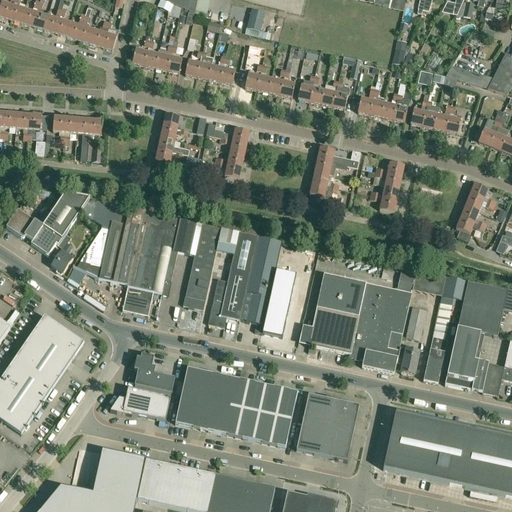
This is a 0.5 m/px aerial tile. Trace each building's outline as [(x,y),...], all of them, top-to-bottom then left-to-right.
[(25,11),(17,9),(18,4),(19,4),(20,0),(15,0),(15,2),(13,8),(9,22),(20,26),(25,11)] [(61,16),(62,11),(65,0),(60,0),(56,15),(61,16)] [(160,0),(161,1),(172,6),(182,10),(195,16),(194,17),(195,17),(206,22),(210,0),(160,0)] [(406,0),(404,0),(390,0),(389,6),(389,9),(404,12),(406,0)] [(420,0),(418,11),(417,15),(421,16),(422,12),(425,5),(426,0),(420,0)] [(426,0),(425,5),(422,12),(428,14),(431,6),(432,0),(426,0)] [(463,4),(464,1),(464,0),(457,0),(458,0),(456,0),(453,16),(457,17),(463,4)] [(490,3),(490,0),(473,0),(473,2),(478,3),(477,8),(483,10),(485,2),(490,3)] [(511,3),(511,0),(497,0),(495,10),(504,12),(506,1),(511,3)] [(0,19),(9,22),(13,8),(2,4),(0,9),(0,19)] [(42,11),(44,5),(43,5),(39,4),(38,9),(36,15),(32,29),(43,33),(48,18),(42,17),(43,11),(42,11)] [(463,4),(457,17),(471,20),(474,6),(463,4)] [(172,6),(168,17),(179,20),(182,10),(172,6)] [(94,32),(88,31),(89,25),(88,25),(93,12),(88,10),(85,18),(82,29),(78,43),(89,47),(94,32)] [(25,11),(20,26),(32,29),(36,15),(31,13),(25,11)] [(264,15),(252,12),(248,29),(259,32),(264,15)] [(82,29),(85,18),(81,16),(77,27),(71,25),(66,40),(78,43),(82,29)] [(55,36),(59,22),(48,18),(43,33),(55,36)] [(66,40),(71,25),(59,22),(55,36),(66,40)] [(208,25),(207,32),(219,35),(220,28),(208,25)] [(407,30),(407,26),(400,25),(399,30),(398,35),(405,37),(407,30)] [(101,50),(105,36),(94,32),(89,47),(101,50)] [(229,37),(219,35),(217,42),(227,44),(229,37)] [(105,36),(101,50),(112,53),(117,39),(105,36)] [(471,36),(466,44),(485,48),(487,39),(471,36)] [(190,41),(188,51),(194,52),(196,42),(190,41)] [(174,43),(168,42),(166,53),(172,54),(173,48),(174,43)] [(405,53),(395,51),(392,66),(401,68),(405,53)] [(144,69),(147,54),(135,52),(132,66),(144,69)] [(156,71),(159,57),(147,54),(144,69),(156,71)] [(208,83),(211,68),(213,61),(206,59),(207,55),(205,55),(202,54),(201,60),(200,66),(197,80),(208,83)] [(415,57),(407,54),(403,64),(412,67),(415,57)] [(494,81),(488,92),(508,97),(511,89),(511,57),(507,55),(494,81)] [(156,71),(167,74),(170,60),(159,57),(156,71)] [(433,57),(427,67),(436,72),(442,62),(433,57)] [(357,81),(359,68),(360,67),(361,63),(353,61),(344,59),(343,62),(342,66),(353,68),(351,79),(357,81)] [(170,60),(167,74),(179,77),(182,62),(176,61),(170,60)] [(185,78),(197,80),(200,66),(188,63),(185,78)] [(217,70),(211,68),(208,83),(220,85),(223,71),(217,70)] [(271,81),(265,80),(268,69),(262,68),(261,73),(259,79),(256,93),(268,96),(271,81)] [(452,68),(445,79),(451,81),(458,70),(452,68)] [(458,70),(451,81),(458,83),(464,72),(458,70)] [(223,71),(220,85),(232,88),(235,74),(223,71)] [(432,75),(420,72),(417,81),(430,84),(432,75)] [(464,72),(458,83),(464,84),(470,74),(464,72)] [(470,74),(464,84),(470,86),(476,75),(470,74)] [(476,75),(470,86),(476,88),(482,77),(476,75)] [(256,93),(259,79),(248,76),(244,91),(256,93)] [(434,76),(432,84),(443,87),(443,86),(444,84),(445,80),(445,79),(434,76)] [(482,77),(476,88),(482,90),(488,79),(482,77)] [(488,79),(482,90),(488,92),(494,81),(488,79)] [(456,83),(445,80),(444,84),(443,86),(454,90),(456,83)] [(280,98),(283,84),(271,81),(268,96),(280,98)] [(336,96),(333,110),(344,113),(347,98),(348,93),(349,91),(341,89),(343,83),(338,82),(338,84),(337,90),(336,96)] [(283,84),(280,98),(292,101),(295,87),(283,84)] [(404,126),(407,111),(409,102),(403,100),(406,87),(400,86),(398,97),(395,109),(392,123),(404,126)] [(300,88),(297,102),(309,105),(312,90),(306,89),(300,88)] [(312,90),(309,105),(321,107),(324,93),(318,92),(312,90)] [(324,93),(321,107),(333,110),(336,96),(324,93)] [(395,109),(398,97),(392,96),(390,107),(384,106),(381,120),(392,123),(395,109)] [(426,109),(427,103),(428,98),(423,96),(419,114),(413,112),(410,127),(422,129),(425,115),(426,109)] [(369,118),(372,103),(360,101),(357,115),(369,118)] [(384,106),(372,103),(369,118),(381,120),(384,106)] [(495,136),(504,114),(498,112),(489,134),(483,131),(478,145),(489,150),(495,136)] [(506,141),(500,138),(510,115),(504,113),(504,114),(495,136),(489,150),(500,154),(506,141)] [(16,131),(17,116),(5,115),(4,130),(16,131)] [(425,115),(422,129),(433,132),(436,117),(431,116),(425,115)] [(28,132),(30,117),(17,116),(16,131),(28,132)] [(163,128),(177,131),(180,120),(165,116),(163,128)] [(30,117),(28,132),(40,133),(42,118),(30,117)] [(448,120),(436,117),(433,132),(445,134),(448,120)] [(65,135),(66,120),(54,119),(53,134),(65,135)] [(69,135),(77,136),(78,121),(66,120),(65,135),(69,135)] [(460,123),(448,120),(445,134),(457,137),(460,123)] [(78,121),(77,136),(83,136),(81,164),(87,164),(87,163),(89,140),(89,137),(90,122),(88,122),(78,121)] [(90,122),(89,137),(101,138),(102,123),(90,122)] [(162,131),(160,140),(175,143),(177,131),(163,128),(162,131)] [(219,133),(209,130),(207,137),(217,139),(219,133)] [(232,143),(247,146),(249,135),(235,132),(232,143)] [(220,141),(217,140),(213,139),(212,143),(231,147),(230,155),(244,158),(247,146),(232,143),(229,143),(220,141)] [(188,158),(189,152),(174,149),(175,143),(160,140),(158,152),(172,155),(175,156),(183,157),(188,158)] [(511,159),(511,156),(511,143),(506,141),(500,154),(511,159)] [(37,144),(35,158),(44,159),(46,145),(37,144)] [(318,160),(317,162),(332,165),(335,166),(343,167),(357,170),(358,163),(333,158),(334,153),(320,150),(318,160)] [(102,166),(103,153),(93,152),(92,165),(102,166)] [(170,167),(172,155),(158,152),(155,164),(170,167)] [(242,170),(244,158),(230,155),(227,167),(242,170)] [(332,165),(317,162),(317,165),(315,174),(329,177),(331,169),(334,170),(342,171),(343,167),(335,166),(332,165)] [(401,180),(402,176),(404,168),(390,165),(388,173),(387,177),(401,180)] [(239,182),(242,170),(227,167),(225,179),(239,182)] [(312,186),(327,189),(338,191),(338,187),(327,185),(329,177),(315,174),(313,184),(312,186)] [(401,180),(387,177),(383,176),(376,175),(375,179),(386,181),(384,189),(399,192),(401,180)] [(338,191),(327,189),(312,186),(310,197),(324,201),(326,193),(337,195),(338,191)] [(483,203),(485,199),(488,192),(474,186),(470,196),(470,198),(483,203)] [(396,204),(399,192),(384,189),(382,201),(396,204)] [(89,202),(65,197),(43,229),(18,213),(6,230),(23,241),(25,239),(32,244),(31,247),(48,258),(56,247),(58,248),(79,217),(89,202)] [(482,207),(483,203),(470,198),(469,200),(465,209),(479,214),(482,207)] [(394,216),(396,204),(382,201),(379,213),(394,216)] [(479,214),(465,209),(461,218),(460,220),(474,226),(476,222),(479,214)] [(497,222),(502,224),(507,214),(501,212),(497,222)] [(460,222),(456,231),(460,233),(470,237),(473,229),(474,226),(460,220),(460,222)] [(196,225),(180,222),(174,252),(173,254),(177,255),(189,257),(194,259),(202,226),(196,225)] [(203,313),(221,231),(202,226),(194,259),(185,299),(185,298),(183,308),(203,313)] [(251,271),(258,239),(229,232),(224,255),(234,257),(228,285),(218,283),(208,327),(224,331),(227,320),(240,323),(240,322),(251,271)] [(471,237),(470,237),(460,233),(456,240),(468,244),(471,237)] [(73,250),(67,246),(71,240),(66,237),(58,248),(63,252),(51,269),(62,277),(73,261),(68,257),(73,250)] [(511,248),(511,241),(508,239),(502,237),(500,243),(511,248)] [(270,299),(275,272),(282,244),(258,238),(258,239),(251,271),(240,322),(246,324),(256,326),(255,334),(261,336),(263,328),(270,329),(276,301),(270,299)] [(403,337),(413,291),(416,273),(402,270),(397,292),(324,276),(308,348),(350,357),(350,359),(363,362),(362,370),(394,377),(396,365),(400,350),(402,336),(403,337)] [(276,301),(270,329),(263,328),(261,336),(282,340),(296,277),(275,272),(270,299),(276,301)] [(442,298),(446,280),(417,273),(416,273),(413,291),(442,298)] [(447,342),(445,342),(454,301),(458,282),(446,280),(442,298),(433,339),(429,358),(430,359),(426,377),(424,377),(423,383),(437,386),(447,342)] [(445,388),(468,393),(472,391),(478,364),(474,364),(480,336),(497,340),(503,313),(511,314),(511,294),(467,285),(451,358),(449,368),(445,388)] [(412,310),(406,341),(420,344),(426,314),(412,310)] [(0,422),(21,437),(84,345),(44,318),(0,383),(0,422)] [(0,323),(0,345),(10,330),(0,323)] [(396,365),(403,367),(401,374),(414,377),(419,354),(406,351),(400,350),(396,365)] [(151,369),(153,360),(141,357),(140,361),(136,360),(134,372),(137,373),(134,388),(171,396),(174,381),(153,376),(155,370),(151,369)] [(497,399),(501,381),(504,370),(488,367),(482,396),(497,399)] [(511,371),(505,370),(504,370),(501,381),(511,383),(511,371)] [(187,371),(175,426),(285,450),(297,395),(187,371)] [(128,391),(126,399),(125,402),(119,401),(114,408),(110,414),(117,415),(131,419),(132,417),(165,424),(170,400),(128,391)] [(308,397),(296,453),(336,462),(336,463),(347,466),(350,454),(349,454),(359,408),(341,405),(342,403),(326,400),(326,401),(308,397)] [(511,500),(511,440),(395,415),(383,472),(511,500)] [(134,511),(145,462),(102,453),(92,496),(60,489),(41,511),(134,511)] [(178,511),(187,511),(196,474),(186,472),(186,471),(167,467),(156,465),(148,505),(178,511)] [(208,511),(216,478),(206,476),(196,474),(187,511),(208,511)] [(228,511),(235,482),(225,480),(216,478),(208,511),(228,511)] [(249,511),(255,486),(245,484),(235,482),(228,511),(249,511)] [(255,486),(249,511),(270,511),(275,491),(264,489),(264,488),(255,486)] [(287,495),(283,511),(334,511),(336,506),(287,495)]
